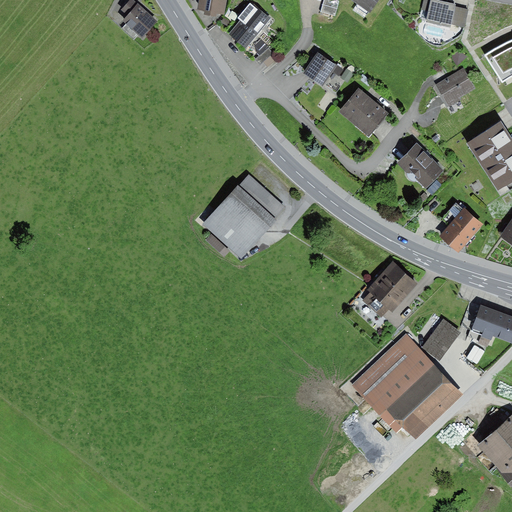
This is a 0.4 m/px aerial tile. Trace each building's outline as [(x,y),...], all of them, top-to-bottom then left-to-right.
[(157,22),(133,0),(131,0),(122,10),(128,16),(123,21),(142,38),(157,22)] [(227,0),(199,0),(197,9),(205,12),(205,15),(217,18),(218,14),(224,15),(227,0)] [(339,2),(333,0),(323,0),(320,12),(335,17),(339,2)] [(379,0),(352,0),(371,12),(379,0)] [(456,4),(437,0),(431,0),(431,1),(427,0),(423,0),(422,10),(429,11),(426,21),(451,27),(451,24),(456,7),(456,4)] [(240,20),(229,34),(246,48),(269,18),(250,3),(238,19),(240,20)] [(469,10),(456,7),(451,24),(465,27),(469,10)] [(224,18),(222,24),(230,28),(233,22),(224,18)] [(495,47),(485,54),(502,81),(506,78),(511,75),(511,38),(508,40),(495,47)] [(269,48),(256,60),(260,65),(262,62),(268,68),(278,58),(269,48)] [(344,70),(318,53),(303,74),(323,87),(333,72),(339,76),(344,70)] [(464,68),(435,84),(449,108),(462,100),(460,98),(476,89),(464,68)] [(347,69),(341,78),(348,83),(354,74),(347,69)] [(390,113),(360,88),(340,112),(370,137),(390,113)] [(511,182),(511,138),(501,122),(467,144),(498,191),(511,182)] [(445,171),(417,144),(399,163),(427,190),(445,171)] [(286,208),(249,175),(204,225),(241,258),(286,208)] [(437,180),(427,191),(432,195),(442,185),(437,180)] [(428,197),(424,193),(419,198),(423,202),(428,197)] [(464,208),(440,237),(459,253),(484,224),(464,208)] [(511,219),(500,237),(511,245),(511,219)] [(211,234),(205,240),(224,258),(230,252),(211,234)] [(419,284),(393,261),(367,289),(371,293),(364,300),(383,317),(389,310),(392,313),(419,284)] [(511,343),(511,316),(481,306),(472,329),(483,333),(481,337),(491,341),(493,336),(511,343)] [(440,360),(461,333),(444,320),(423,347),(440,360)] [(416,441),(465,395),(406,334),(352,385),(397,433),(403,427),(416,441)] [(491,341),(481,337),(479,343),(489,347),(491,341)] [(474,345),(467,358),(478,364),(485,351),(474,345)] [(511,488),(511,414),(509,411),(472,445),(511,488)]
